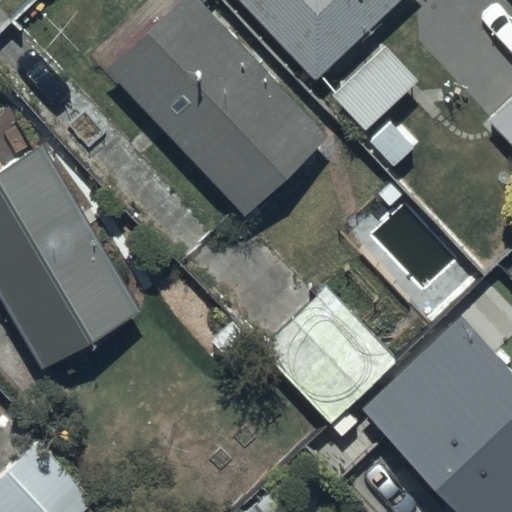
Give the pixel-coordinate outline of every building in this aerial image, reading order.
[(200,0),(176,0),(105,71),(241,216),(327,135),(200,0)] [(238,0),(311,80),(399,0),(238,0)] [(414,77),(382,43),(331,93),(364,127),(414,77)] [(511,96),(487,121),(511,146),(511,96)] [(135,310),(42,145),(0,171),(0,297),(38,365),(135,310)] [(268,221),(291,245),(332,206),(309,182),(268,221)] [(328,283),(257,348),(327,425),(398,359),(328,283)] [(39,441),(0,476),(0,511),(100,511),(103,510),(39,441)]
